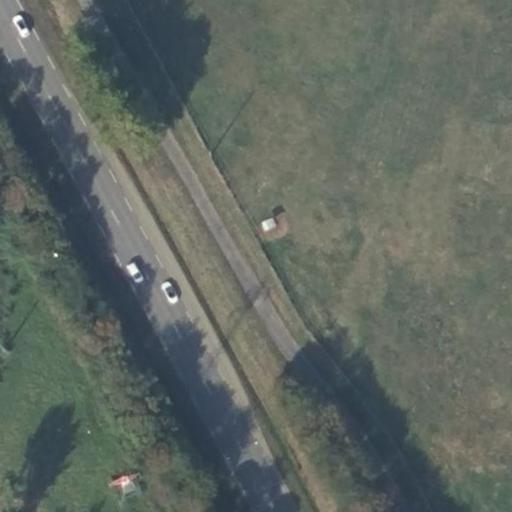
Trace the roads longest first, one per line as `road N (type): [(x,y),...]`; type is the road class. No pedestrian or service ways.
road 1 (unclassified): [(82,0),(236,279),(390,511)]
road 2 (primary): [(273,511),(0,6)]
